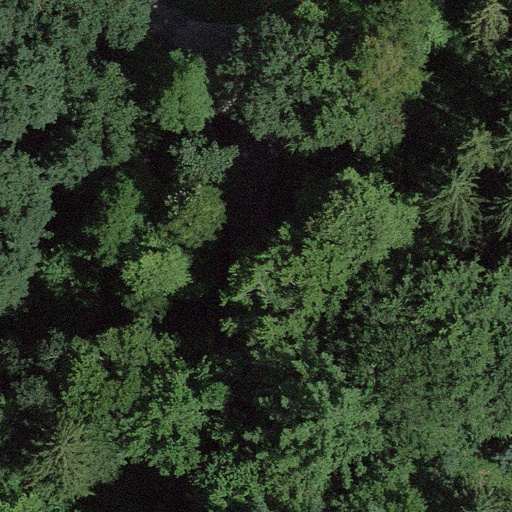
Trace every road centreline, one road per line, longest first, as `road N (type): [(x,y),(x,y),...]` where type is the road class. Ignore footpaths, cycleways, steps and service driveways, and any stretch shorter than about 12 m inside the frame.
road 1 (unclassified): [(232,511),(256,139),(284,58),(333,0)]
road 2 (track): [(125,0),(143,19),(269,91)]
